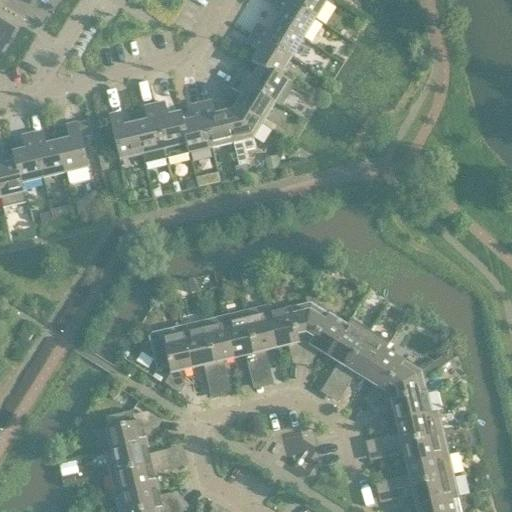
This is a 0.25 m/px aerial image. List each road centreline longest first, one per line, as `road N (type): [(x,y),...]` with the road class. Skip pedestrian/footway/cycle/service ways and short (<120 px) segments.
road 1 (residential): [(252,511),(209,486),(196,428),(208,415),(291,396),(349,431),(366,511)]
road 2 (residential): [(36,97),(190,61),(226,0)]
